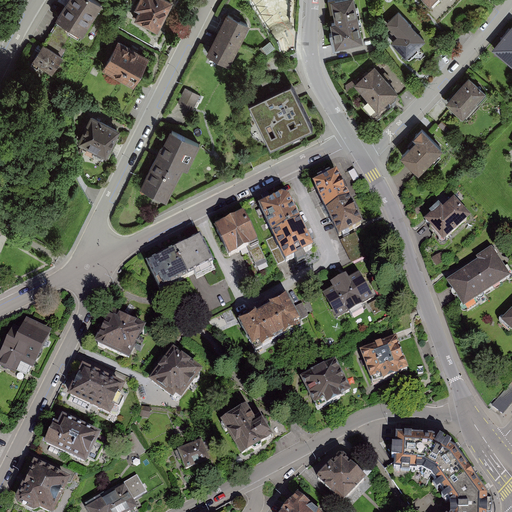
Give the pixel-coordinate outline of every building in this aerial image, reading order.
[(104,4),(97,0),(65,0),(53,20),(83,38),(104,4)] [(171,3),(164,0),(138,0),(130,19),(158,33),(171,3)] [(354,0),(333,0),(331,0),(336,24),(328,25),(333,48),(363,42),(354,0)] [(406,59),(426,40),(399,11),(386,23),(397,34),(399,37),(392,43),(406,59)] [(249,26),(225,15),(206,56),(230,67),(249,26)] [(511,25),(491,50),(511,68),(511,25)] [(148,57),(116,42),(102,71),(134,86),(148,57)] [(62,58),(41,45),(29,64),(50,77),(62,58)] [(366,73),(353,84),(377,111),(398,93),(374,66),(366,73)] [(485,93),(468,78),(445,103),(462,118),(485,93)] [(292,85),(250,105),(271,149),(313,129),(292,85)] [(200,96),(185,89),(178,104),(193,111),(200,96)] [(120,131),(92,116),(77,143),(105,158),(120,131)] [(200,145),(168,129),(139,188),(165,201),(182,168),(187,171),(200,145)] [(424,132),(399,156),(411,168),(416,174),(441,150),(424,132)] [(336,175),(311,186),(337,240),(362,229),(336,175)] [(286,196),(257,209),(284,265),(313,252),(286,196)] [(450,199),(423,224),(442,244),(469,220),(450,199)] [(242,216),(212,230),(227,260),(256,246),(242,216)] [(356,235),(341,242),(350,263),(365,257),(356,235)] [(200,241),(145,265),(158,293),(212,268),(200,241)] [(478,263),(446,284),(463,311),(511,280),(491,250),(476,260),(478,263)] [(261,270),(269,268),(267,258),(258,261),(261,270)] [(333,291),(322,298),(336,324),(373,303),(358,276),(348,282),(346,278),(330,286),(333,291)] [(287,298),(237,325),(250,351),(301,325),(287,298)] [(511,312),(500,324),(511,336),(511,312)] [(144,330),(110,314),(94,348),(128,364),(144,330)] [(10,337),(0,356),(0,368),(15,376),(20,367),(32,373),(50,335),(25,323),(17,340),(10,337)] [(377,347),(358,354),(371,389),(407,376),(394,341),(377,347)] [(174,351),(148,384),(175,406),(202,373),(174,351)] [(334,362),(299,380),(316,412),(351,394),(334,362)] [(122,390),(79,371),(66,400),(109,420),(122,390)] [(511,382),(491,407),(503,417),(508,411),(511,406),(511,382)] [(245,409),(219,423),(239,459),(272,441),(260,419),(253,422),(245,409)] [(97,436),(55,418),(42,449),(84,467),(97,436)] [(434,440),(395,435),(394,470),(418,471),(436,483),(452,510),(451,511),(486,511),(487,501),(457,454),(434,440)] [(201,443),(177,453),(185,474),(210,464),(201,443)] [(339,458),(315,482),(341,508),(366,484),(339,458)] [(54,511),(67,480),(29,465),(13,505),(29,511),(54,511)] [(124,487),(84,508),(85,511),(133,511),(136,510),(124,487)] [(313,511),(296,498),(284,511),(313,511)]
